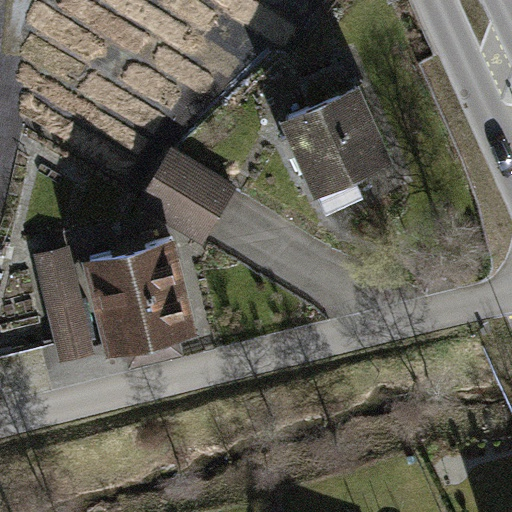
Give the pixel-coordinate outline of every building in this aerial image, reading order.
[(356,76),(279,109),(287,127),(278,131),(286,150),(296,146),(323,207),(366,188),(355,165),(389,150),(356,76)] [(171,144),(155,170),(220,210),(236,183),(171,144)] [(155,170),(136,201),(202,240),(220,210),(155,170)] [(172,227),(84,248),(105,336),(121,332),(126,354),(182,341),(178,324),(194,320),(172,227)] [(66,242),(33,250),(59,357),(92,349),(66,242)]
